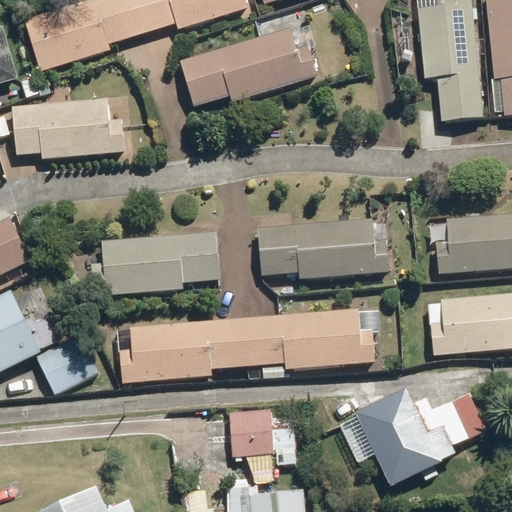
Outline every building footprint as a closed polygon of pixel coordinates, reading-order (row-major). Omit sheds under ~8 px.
[(247,0),(104,0),(26,24),(42,76),(112,54),(110,48),(178,27),(180,34),(251,12),(247,0)] [(440,0),(441,10),(419,13),(427,83),(439,82),(444,126),(486,121),(473,0),(440,0)] [(511,0),(484,0),(496,115),(506,114),(506,121),(511,120),(511,0)] [(5,31),(0,32),(0,89),(20,84),(5,31)] [(292,31),(182,65),(196,110),(232,99),(234,106),(319,81),(309,49),(299,52),(292,31)] [(110,102),(14,110),(18,160),(43,158),(44,163),(127,156),(124,123),(111,124),(110,102)] [(511,217),(448,223),(450,246),(438,247),(440,279),(511,272),(511,217)] [(12,221),(0,227),(0,287),(0,286),(0,280),(33,264),(12,221)] [(374,222),(260,232),(264,280),(301,277),(301,283),(391,276),(388,244),(376,245),(374,222)] [(219,235),(103,245),(105,268),(93,269),(95,301),(186,294),(185,287),(223,284),(219,235)] [(14,296),(0,302),(0,378),(43,358),(42,355),(62,346),(50,321),(38,327),(35,322),(28,326),(14,296)] [(511,297),(444,303),(444,305),(430,306),(435,360),(511,353),(511,297)] [(361,312),(132,331),(134,353),(121,354),(124,387),(213,380),(213,373),(287,367),(287,373),(377,366),(375,338),(382,337),(380,315),(361,316),(361,312)] [(38,361),(56,398),(100,377),(81,340),(38,361)] [(408,393),(357,416),(392,492),(443,469),(442,466),(458,459),(454,450),(471,442),(453,404),(433,414),(428,403),(415,408),(408,393)] [(273,414),(231,416),(233,461),(275,458),(273,414)] [(249,483),(233,483),(233,491),(227,491),(228,511),(306,511),(305,496),(260,499),(259,490),(250,491),(249,483)] [(108,511),(99,492),(53,511),(135,511),(132,505),(117,511),(108,511)]
